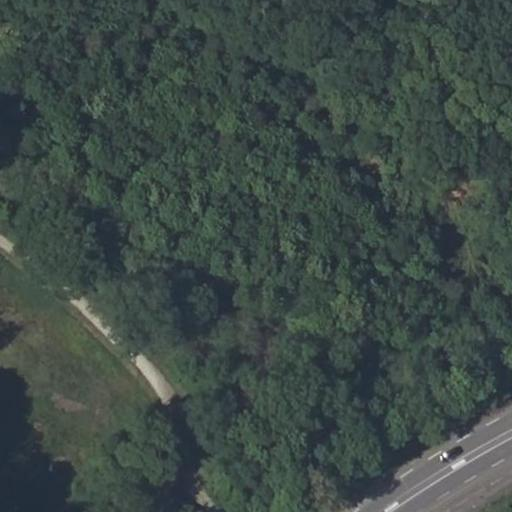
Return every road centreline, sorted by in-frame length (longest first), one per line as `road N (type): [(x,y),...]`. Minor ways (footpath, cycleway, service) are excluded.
road 1 (track): [(152,511),(171,438),(154,376),(0,240)]
road 2 (tertiary): [(511,434),(383,511)]
